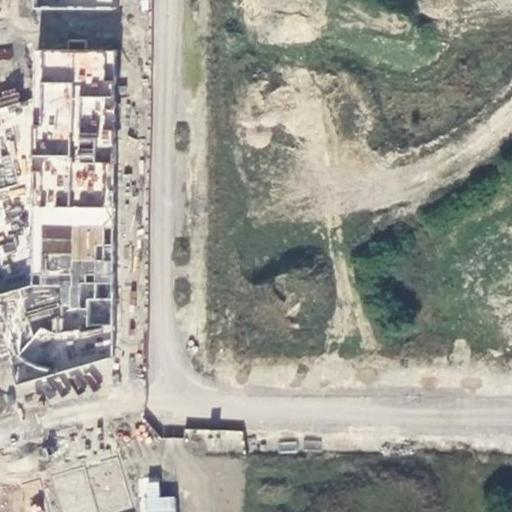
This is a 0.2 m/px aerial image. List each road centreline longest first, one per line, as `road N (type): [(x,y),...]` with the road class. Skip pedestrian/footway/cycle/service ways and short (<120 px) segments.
road 1 (residential): [(160,394),(164,0)]
road 2 (residential): [(160,394),(190,406),(511,416)]
road 3 (residential): [(0,437),(160,394)]
